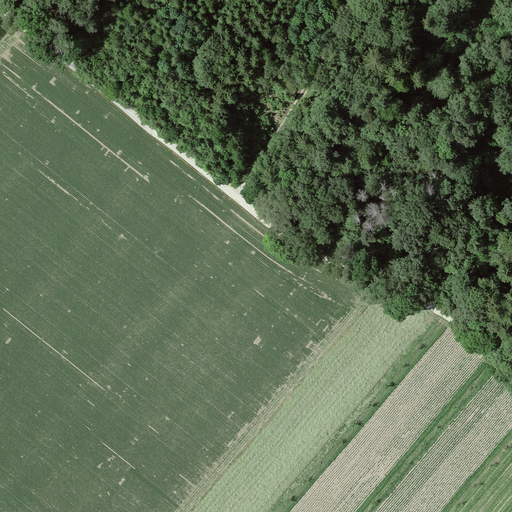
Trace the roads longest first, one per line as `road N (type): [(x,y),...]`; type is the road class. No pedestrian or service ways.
road 1 (track): [(511,363),(426,301),(295,244),(0,7)]
road 2 (track): [(349,0),(333,45),(236,191)]
